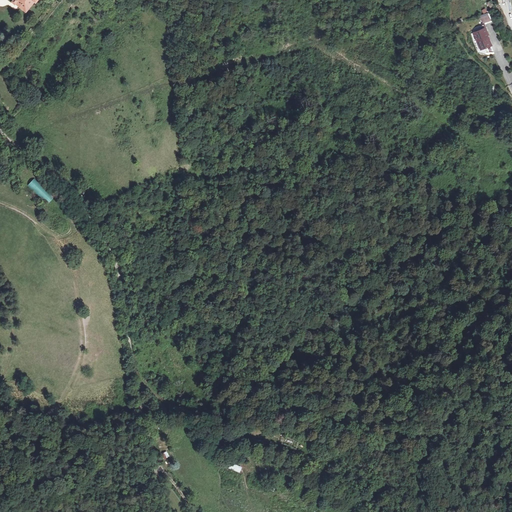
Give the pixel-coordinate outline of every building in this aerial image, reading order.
[(11,0),(14,4),(16,2),(25,10),(34,1),(35,1),(36,0),(11,0)] [(482,23),(490,20),(488,15),(481,17),(482,23)] [(488,39),(480,18),(476,21),(473,22),(473,25),(471,26),(474,35),(476,34),(478,43),(485,40),(488,39)] [(28,184),(47,203),(53,197),(34,178),(28,184)] [(156,439),(162,452),(168,449),(163,436),(156,439)] [(168,449),(162,452),(165,459),(170,456),(168,449)] [(230,462),(228,469),(240,473),(242,466),(230,462)]
